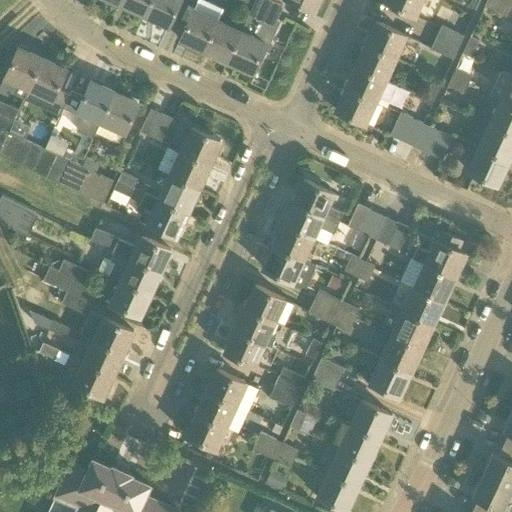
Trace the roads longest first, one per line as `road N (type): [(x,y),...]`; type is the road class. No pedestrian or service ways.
road 1 (residential): [(266,120),(140,404),(144,420),(159,412),(288,130)]
road 2 (residential): [(266,120),(93,39),(49,0)]
road 3 (residential): [(405,511),(511,290)]
road 4 (residential): [(511,226),(288,130)]
road 5 (residential): [(288,130),(349,0)]
